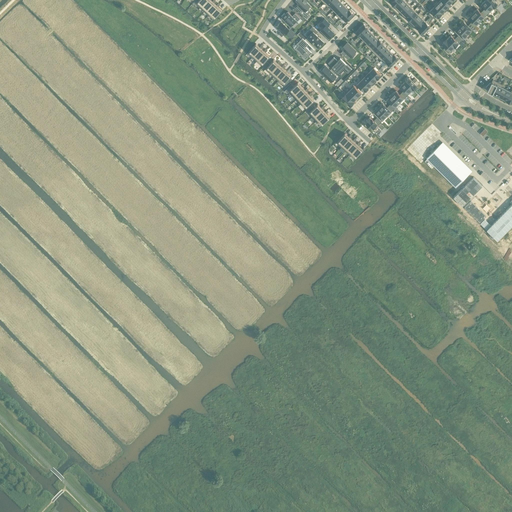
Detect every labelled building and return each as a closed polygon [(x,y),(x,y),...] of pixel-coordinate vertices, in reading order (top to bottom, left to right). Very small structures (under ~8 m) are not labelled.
[(206,0),(200,7),(205,11),(213,2),(212,1),(211,0),(206,0)] [(213,2),(205,11),(209,15),(217,6),(217,5),(214,3),(216,1),(215,0),(213,0),(212,1),(213,2)] [(296,0),(299,3),(295,8),(307,19),(310,16),(305,11),(310,6),(307,2),(305,0),(296,0)] [(334,0),(329,6),(333,10),(334,9),(341,2),(338,0),(334,0)] [(405,0),(401,0),(395,6),(399,10),(407,1),(405,0)] [(433,4),(432,4),(434,6),(442,13),(445,9),(438,2),(437,0),(436,0),(433,4)] [(439,0),(438,2),(445,9),(449,5),(443,0),(439,0)] [(486,0),(485,0),(481,4),(485,8),(483,10),(487,14),(490,12),(494,8),(495,9),(486,0)] [(486,0),(495,9),(502,2),(499,0),(486,0)] [(407,1),(399,10),(403,13),(411,5),(407,1)] [(341,2),(334,9),(337,13),(338,13),(345,6),(341,2)] [(217,6),(209,15),(213,19),(222,10),(218,6),(220,4),(218,3),(217,5),(217,6)] [(411,5),(403,13),(407,17),(414,10),(411,6),(411,5)] [(337,13),(336,15),(340,19),(342,17),(349,10),(345,6),(338,13),(337,13)] [(434,6),(430,10),(437,17),(442,13),(434,6)] [(475,10),(472,12),(480,20),(484,16),(485,17),(487,14),(483,10),(481,12),(477,8),(475,10)] [(349,10),(342,17),(346,21),(348,19),(349,20),(352,17),(351,16),(354,13),(349,9),(349,10)] [(414,10),(407,17),(411,21),(420,12),(418,14),(414,10)] [(284,13),(282,16),(283,17),(282,17),(291,26),(296,20),(297,21),(299,23),(302,20),(300,18),(295,13),(292,16),(288,11),(285,14),(284,13)] [(420,12),(411,21),(415,25),(424,16),(420,12)] [(470,15),(468,17),(472,21),(470,23),(474,28),(477,25),(476,24),(480,20),(472,12),(470,15)] [(424,16),(415,25),(418,29),(426,21),(422,18),(424,16)] [(325,19),(320,23),(324,26),(321,29),(329,37),(334,32),(328,26),(330,24),(325,19)] [(281,21),(276,27),(281,32),(279,34),(282,36),(283,35),(284,35),(289,29),(281,21)] [(426,21),(418,29),(422,33),(425,30),(425,31),(428,28),(427,28),(430,25),(426,21)] [(461,24),(459,26),(467,33),(471,29),(472,30),(474,28),(470,23),(468,25),(464,22),(463,22),(463,21),(461,23),(461,24)] [(363,23),(356,31),(360,35),(367,28),(368,28),(363,23)] [(457,27),(455,29),(456,30),(455,30),(459,34),(457,36),(461,41),(464,38),(463,38),(467,33),(459,26),(458,27),(457,27)] [(313,31),(308,37),(318,47),(324,42),(316,34),(318,31),(313,27),(310,29),(313,31)] [(367,28),(360,35),(363,39),(364,39),(371,32),(367,28)] [(363,39),(363,40),(366,44),(367,44),(375,35),(371,32),(364,39),(363,39)] [(366,44),(370,48),(378,39),(375,35),(367,44),(366,44)] [(451,35),(446,39),(454,47),(458,42),(459,43),(461,41),(457,36),(455,39),(451,35)] [(299,45),(295,49),(296,50),(305,59),(308,56),(308,57),(309,55),(312,53),(305,46),(308,44),(302,38),(297,44),(299,45)] [(378,39),(370,48),(373,52),(382,43),(383,43),(379,39),(378,39)] [(446,39),(442,43),(446,46),(443,49),(448,54),(451,51),(450,50),(454,47),(446,39)] [(343,54),(342,54),(347,58),(346,57),(349,55),(350,56),(352,55),(356,51),(347,42),(343,46),(344,47),(343,49),(345,51),(343,54)] [(256,43),(247,53),(252,57),(261,48),(263,46),(261,45),(260,47),(256,43)] [(382,43),(373,52),(377,56),(386,47),(383,43),(382,43)] [(386,47),(377,56),(381,60),(390,51),(386,47)] [(261,48),(252,57),(256,61),(265,51),(266,52),(268,50),(266,49),(264,51),(261,48)] [(265,51),(256,61),(261,65),(262,64),(264,66),(268,62),(266,60),(269,56),(266,52),(265,51)] [(381,60),(379,62),(383,66),(385,63),(385,64),(394,54),(390,51),(381,60)] [(394,54),(385,64),(389,68),(398,58),(394,54)] [(334,57),(328,63),(339,73),(344,69),(348,73),(352,69),(351,69),(340,58),(338,61),(334,57)] [(268,62),(264,66),(266,68),(265,69),(270,73),(278,63),(277,63),(274,59),(270,64),(268,62)] [(278,63),(270,73),(274,77),(282,67),(279,64),(281,62),(279,61),(277,63),(278,63)] [(282,67),(274,77),(278,80),(287,71),(283,68),(285,66),(284,65),(282,67)] [(326,66),(320,71),(331,82),(336,76),(326,66)] [(373,67),(369,71),(377,79),(381,74),(373,67)] [(287,71),(278,80),(283,85),(283,84),(285,86),(289,81),(287,80),(291,75),(287,71)] [(365,75),(373,83),(377,79),(369,71),(365,75)] [(365,74),(360,79),(361,80),(361,79),(369,87),(373,83),(365,75),(365,74)] [(409,77),(405,81),(412,89),(416,85),(417,86),(420,83),(415,78),(412,80),(409,77)] [(361,80),(357,84),(364,91),(369,87),(361,79),(361,80)] [(490,83),(486,87),(488,89),(487,90),(492,93),(498,82),(493,79),(491,83),(490,83)] [(405,81),(400,85),(404,89),(402,92),(406,96),(409,94),(408,93),(409,93),(411,95),(414,92),(412,89),(405,81)] [(292,84),(287,88),(289,90),(293,95),(302,87),(298,82),(293,86),(292,84)] [(498,82),(492,93),(497,95),(503,84),(498,82)] [(503,84),(497,95),(502,98),(506,89),(502,87),(503,85),(503,84)] [(353,85),(349,89),(350,90),(357,97),(361,93),(353,85)] [(302,87),(293,95),(297,99),(306,91),(307,92),(309,90),(307,88),(305,90),(302,87)] [(506,89),(502,98),(507,100),(511,89),(511,91),(506,89)] [(346,94),(353,101),(357,97),(350,90),(346,94)] [(394,92),(391,94),(399,102),(403,98),(404,99),(406,96),(402,92),(400,94),(396,90),(394,92)] [(306,91),(297,99),(301,103),(310,95),(311,96),(313,94),(311,92),(309,94),(307,92),(306,91)] [(345,93),(341,97),(344,101),(343,101),(346,104),(347,103),(350,106),(354,102),(353,101),(346,94),(345,93)] [(389,97),(387,99),(391,102),(389,105),(393,109),(396,107),(395,106),(399,102),(391,94),(389,97)] [(310,95),(301,103),(305,108),(307,110),(311,106),(310,104),(314,100),(311,96),(310,95)] [(380,106),(379,107),(386,115),(390,111),(391,112),(393,109),(389,105),(387,107),(383,103),(382,104),(382,103),(380,105),(380,106)] [(311,106),(307,110),(309,112),(308,112),(313,117),(322,108),(321,107),(318,104),(313,108),(311,106)] [(322,108),(313,117),(316,121),(326,113),(325,112),(323,109),(325,107),(323,106),(321,107),(322,108)] [(376,109),(374,111),(375,111),(374,112),(378,116),(376,118),(380,122),(383,120),(382,119),(386,115),(379,107),(377,109),(376,109)] [(326,113),(316,121),(321,126),(330,117),(327,113),(329,112),(327,110),(325,112),(326,113)] [(370,116),(365,121),(367,122),(366,123),(367,124),(369,126),(369,127),(370,127),(371,127),(373,128),(377,124),(378,125),(380,122),(376,118),(374,120),(370,116)] [(345,133),(336,142),(341,147),(349,137),(350,137),(350,138),(352,136),(350,134),(349,136),(345,133)] [(495,138),(503,145),(507,149),(509,147),(505,143),(506,142),(498,135),(495,138)] [(349,137),(341,147),(345,150),(354,141),(354,142),(356,140),(355,138),(353,140),(349,137)] [(354,141),(345,150),(350,154),(358,145),(359,146),(361,144),(359,142),(357,144),(354,142),(354,141)] [(456,187),(467,176),(470,173),(441,143),(441,144),(426,158),(427,159),(425,161),(432,168),(434,166),(456,187)] [(358,145),(350,154),(354,158),(359,153),(360,155),(365,149),(364,148),(363,149),(358,145)] [(473,177),(453,197),(462,205),(482,185),(473,177)] [(511,225),(511,199),(510,202),(511,204),(491,225),(485,219),(480,223),(497,240),(511,225)] [(471,201),(464,208),(480,223),(486,216),(471,201)]
